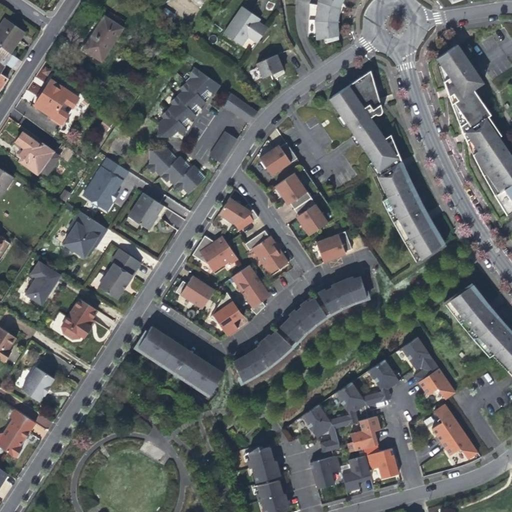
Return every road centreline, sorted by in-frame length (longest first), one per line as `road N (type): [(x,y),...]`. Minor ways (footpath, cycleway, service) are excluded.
road 1 (residential): [(5,511),(141,300)]
road 2 (residential): [(511,267),(441,164),(411,97),(402,45)]
road 3 (residential): [(141,300),(216,348),(306,275)]
road 4 (residential): [(229,167),(278,104),(375,34)]
road 5 (residential): [(141,300),(229,167)]
road 6 (residential): [(229,167),(306,275)]
